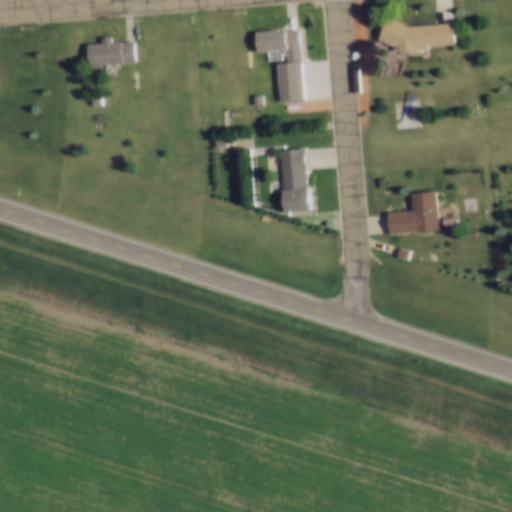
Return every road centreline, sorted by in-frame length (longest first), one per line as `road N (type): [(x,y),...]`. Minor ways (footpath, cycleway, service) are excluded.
road 1 (secondary): [(511,369),(0,210)]
road 2 (residential): [(338,0),(365,324)]
road 3 (residential): [(0,12),(139,0)]
